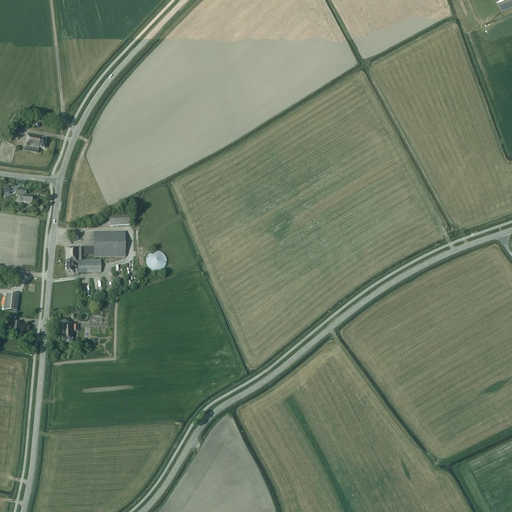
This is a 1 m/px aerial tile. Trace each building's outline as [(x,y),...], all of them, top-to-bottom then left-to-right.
[(511,0),(496,0),(501,11),(511,6),(511,0)] [(24,151),(38,153),(39,148),(45,149),(46,139),(41,138),(41,137),(27,134),(24,151)] [(21,197),(20,202),(31,203),(32,197),(26,196),(26,191),(17,190),(16,195),(17,195),(17,196),(21,197)] [(130,225),(129,215),(109,216),(109,226),(130,225)] [(93,232),(94,247),(83,248),(78,248),(65,248),(65,261),(66,261),(66,272),(73,271),(73,267),(76,267),(76,263),(78,263),(78,273),(101,273),(101,260),(84,260),(84,256),(94,256),(94,258),(125,257),(125,232),(93,232)] [(161,270),(163,269),(165,267),(166,264),(166,262),(166,259),(165,257),(163,255),(161,253),(159,252),(156,252),(153,252),(151,253),(149,255),(147,257),(146,259),(146,262),(146,264),(147,267),(149,269),(151,270),(153,271),(156,272),(159,271),(161,270)] [(5,311),(16,312),(18,295),(6,294),(5,311)] [(7,320),(12,321),(11,333),(20,334),(21,323),(15,323),(16,317),(8,316),(7,320)] [(78,325),(60,326),(61,336),(62,343),(73,343),(73,332),(78,332),(78,325)]
